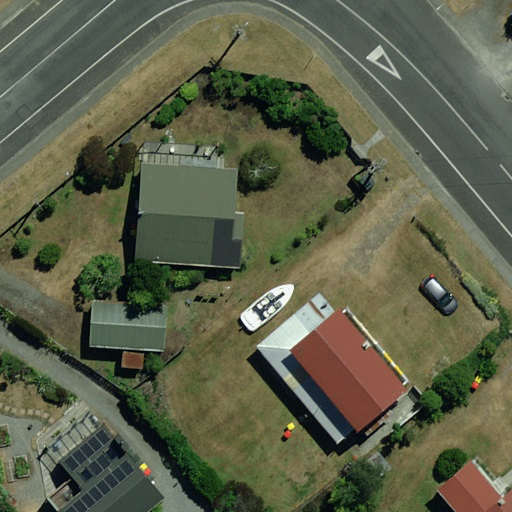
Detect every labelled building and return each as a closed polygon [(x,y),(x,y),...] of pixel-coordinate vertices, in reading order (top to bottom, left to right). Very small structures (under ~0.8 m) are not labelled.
[(223,160),(121,161),(122,256),(223,256),(223,160)] [(328,278),(249,340),(336,451),(416,388),(328,278)] [(80,297),(79,347),(157,349),(158,299),(80,297)] [(30,502),(38,511),(136,511),(173,479),(120,421),(30,502)] [(511,511),(511,458),(485,424),(420,476),(448,511),(511,511)]
